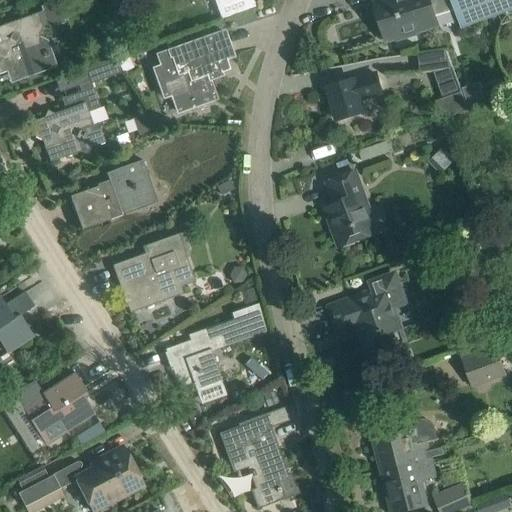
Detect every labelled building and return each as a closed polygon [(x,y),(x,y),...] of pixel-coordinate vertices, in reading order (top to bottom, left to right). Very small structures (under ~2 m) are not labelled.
[(0,73),(6,72),(10,70),(22,76),(49,67),(39,38),(38,34),(41,27),(46,25),(63,19),(55,0),(40,6),(42,12),(37,14),(37,13),(13,22),(0,26),(0,73)] [(380,0),(374,2),(386,42),(438,26),(435,16),(455,10),(451,0),(380,0)] [(511,0),(451,0),(455,10),(456,10),(462,28),(511,9),(511,0)] [(184,43),(204,37),(201,29),(181,35),(184,43)] [(161,67),(152,70),(162,97),(171,94),(177,112),(196,105),(215,99),(209,80),(221,75),(220,73),(216,62),(225,59),(232,57),(224,32),(211,36),(205,39),(168,51),(157,55),(160,62),(161,67)] [(113,61),(86,69),(92,85),(124,74),(113,61)] [(363,113),(359,100),(382,93),(376,74),(354,80),(328,87),(337,120),(363,113)] [(50,115),(43,118),(29,123),(34,137),(40,135),(45,149),(50,147),(55,161),(78,152),(86,157),(90,148),(104,143),(99,129),(92,126),(87,111),(100,107),(93,87),(61,99),(65,110),(50,115)] [(443,99),(435,102),(441,118),(467,109),(461,93),(443,99)] [(146,109),(132,114),(140,136),(156,125),(146,109)] [(362,160),(390,151),(386,141),(359,150),(362,160)] [(109,182),(69,197),(81,230),(90,227),(100,223),(140,209),(137,200),(154,194),(142,160),(125,167),(106,173),(109,182)] [(339,247),(358,240),(377,233),(355,172),(346,175),(327,182),(335,203),(324,207),(339,247)] [(122,297),(124,302),(125,302),(129,313),(183,294),(181,287),(195,282),(178,234),(145,246),(147,253),(112,265),(123,296),(122,297)] [(331,306),(339,327),(358,320),(370,352),(392,344),(391,340),(394,333),(398,332),(391,314),(408,308),(395,273),(364,284),(367,293),(331,306)] [(484,292),(465,305),(481,330),(500,317),(484,292)] [(0,297),(0,344),(6,354),(16,347),(33,337),(20,316),(34,306),(25,293),(5,305),(0,297)] [(189,340),(164,349),(179,389),(193,384),(195,391),(222,381),(211,352),(229,346),(267,332),(258,303),(231,313),(233,319),(188,335),(189,340)] [(473,387),(506,375),(496,348),(463,360),(473,387)] [(42,395),(43,396),(22,410),(45,446),(78,424),(95,414),(82,394),(86,392),(74,373),(58,384),(42,395)] [(270,387),(260,394),(266,404),(277,397),(270,387)] [(265,414),(237,424),(238,426),(218,433),(233,473),(252,466),(259,487),(250,490),(257,509),(281,500),(281,497),(297,492),(291,474),(286,476),(274,442),(275,441),(265,414)] [(418,420),(406,423),(372,432),(382,470),(392,511),(398,511),(427,505),(420,481),(436,477),(431,458),(427,442),(437,439),(435,430),(434,428),(433,426),(431,424),(430,423),(428,422),(425,421),(423,420),(422,420),(420,420),(418,420)] [(21,494),(16,497),(23,511),(38,511),(63,499),(59,492),(77,482),(92,511),(94,511),(125,495),(143,486),(122,447),(104,457),(107,462),(82,475),(79,471),(80,470),(80,469),(80,468),(80,467),(80,466),(79,466),(79,465),(78,465),(77,465),(77,464),(76,464),(75,464),(75,465),(74,465),(47,480),(43,473),(17,487),(21,494)] [(452,502),(447,491),(435,496),(442,511),(459,511),(468,509),(463,497),(452,502)] [(494,511),(489,498),(475,504),(478,511),(494,511)]
